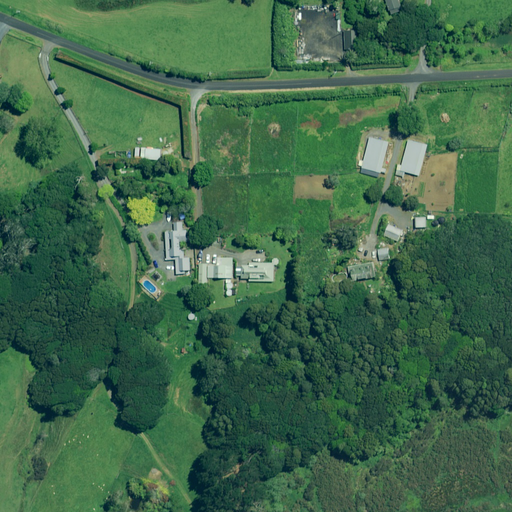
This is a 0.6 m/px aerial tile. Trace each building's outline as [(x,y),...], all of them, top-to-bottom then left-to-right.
[(403,11),(398,0),(386,0),(392,15),(403,11)] [(355,50),(355,31),(346,31),(346,50),(355,50)] [(391,141),(373,135),(363,164),(380,170),(391,141)] [(427,145),(408,140),(402,165),(399,164),(396,175),(404,177),(405,172),(419,176),(427,145)] [(163,150),(148,149),(147,159),(162,161),(163,150)] [(426,218),(416,218),(416,228),(426,228),(426,218)] [(190,231),(182,232),(182,222),(175,223),(176,231),(166,232),(169,261),(177,260),(178,275),(186,274),(185,271),(192,271),(191,258),(185,258),(184,251),(182,251),(181,242),(191,241),(190,231)] [(402,231),(388,225),(384,235),(397,241),(402,231)] [(391,260),(390,249),(379,250),(380,261),(391,260)] [(234,278),(234,258),(219,258),(219,265),(210,265),(210,278),(234,278)] [(275,282),(275,264),(251,263),(251,266),(244,266),(244,269),(238,269),(238,276),(243,276),(243,279),(251,279),(251,282),(275,282)] [(376,278),(374,264),(349,267),(351,281),(376,278)]
